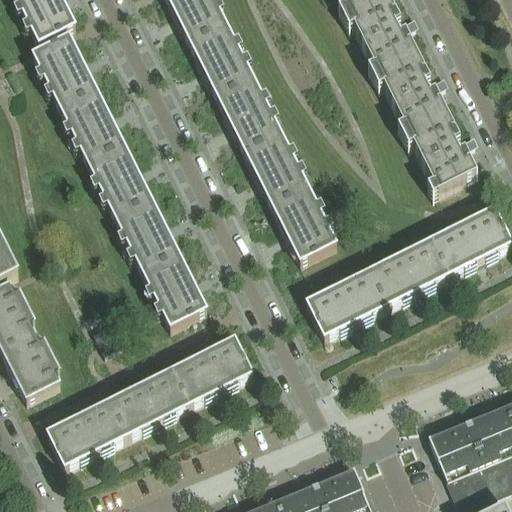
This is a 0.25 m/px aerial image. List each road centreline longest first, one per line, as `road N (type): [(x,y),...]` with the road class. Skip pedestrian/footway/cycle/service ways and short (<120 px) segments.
road 1 (residential): [(327,441),(105,0)]
road 2 (residential): [(426,0),(511,169)]
road 3 (residential): [(156,511),(327,441)]
road 4 (residential): [(372,424),(511,369)]
